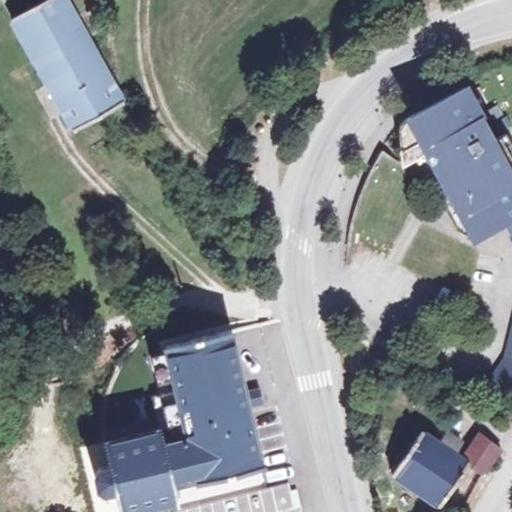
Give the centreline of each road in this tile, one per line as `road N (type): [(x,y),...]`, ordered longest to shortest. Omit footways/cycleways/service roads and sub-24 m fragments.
road 1 (secondary): [(511,11),(413,48),(359,92),(302,204),(293,259),(297,297),(345,511)]
road 2 (track): [(142,0),(144,68),(171,133),(252,191),(302,204)]
road 3 (track): [(54,125),(68,153),(106,190),(208,283),(240,301)]
